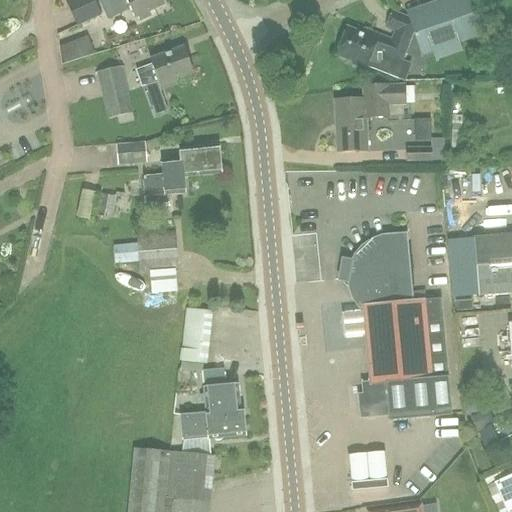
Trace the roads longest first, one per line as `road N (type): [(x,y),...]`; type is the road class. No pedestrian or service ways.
road 1 (residential): [(294,511),(261,141),(233,40)]
road 2 (residential): [(42,0),(62,135),(30,278)]
